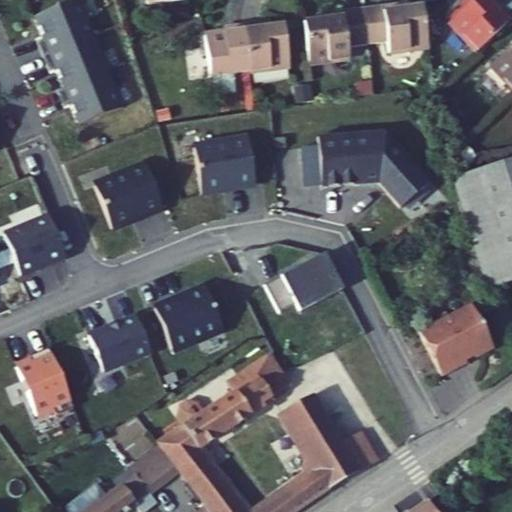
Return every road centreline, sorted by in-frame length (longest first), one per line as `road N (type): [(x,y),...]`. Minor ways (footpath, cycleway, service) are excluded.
road 1 (residential): [(96,292),(253,233),(287,226),(310,233),(340,262),(441,447)]
road 2 (residential): [(0,65),(96,292)]
road 3 (tertiary): [(340,511),(441,447)]
